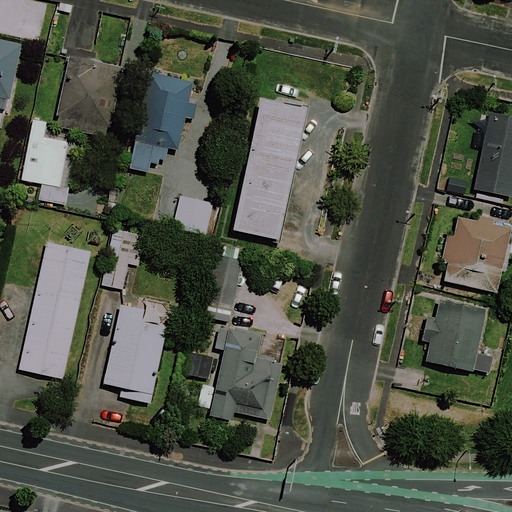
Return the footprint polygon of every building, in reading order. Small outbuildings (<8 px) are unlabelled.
[(23,46),(0,40),(0,109),(7,111),(23,46)] [(121,71),(69,61),(56,127),(108,137),(121,71)] [(195,104),(186,102),(190,82),(146,73),(131,141),(135,142),(129,171),(151,176),(155,160),(166,163),(169,149),(175,151),(182,120),(191,122),(195,104)] [(291,161),(296,162),(306,111),(260,102),(233,232),(279,241),(286,210),(281,209),(291,161)] [(511,118),(489,115),(486,133),(475,131),(472,147),(483,149),(476,191),(511,197),(511,118)] [(47,122),(33,120),(23,182),(41,185),(39,201),(58,205),(68,143),(44,139),(47,122)] [(213,204),(166,195),(162,216),(176,219),(174,230),(206,236),(213,204)] [(459,215),(455,235),(446,233),(440,260),(448,262),(444,281),(496,293),(511,227),(459,215)] [(113,230),(107,261),(101,288),(121,292),(127,265),(138,267),(144,236),(113,230)] [(91,253),(49,244),(21,371),(63,380),(91,253)] [(243,264),(215,257),(201,317),(229,323),(243,264)] [(437,300),(434,317),(427,316),(421,344),(429,345),(425,363),(475,372),(490,375),(493,357),(479,354),(487,309),(437,300)] [(146,311),(120,306),(104,385),(121,388),(119,398),(150,404),(160,354),(164,355),(171,320),(145,315),(146,311)] [(225,352),(217,387),(201,384),(196,406),(212,410),(211,416),(234,421),(235,414),(269,422),(277,384),(288,386),(293,364),(275,360),(280,337),(253,331),(235,327),(233,334),(219,331),(214,350),(225,352)] [(212,358),(194,354),(189,376),(206,381),(212,358)]
